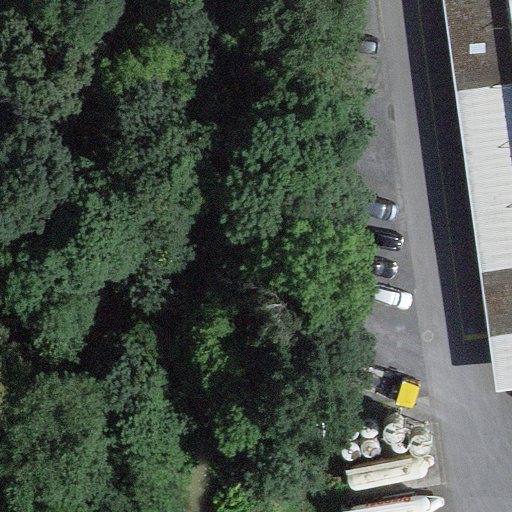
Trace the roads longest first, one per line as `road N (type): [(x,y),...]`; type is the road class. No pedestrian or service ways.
road 1 (track): [(68,511),(93,369),(116,140),(90,54)]
road 2 (track): [(0,421),(48,155),(90,54)]
